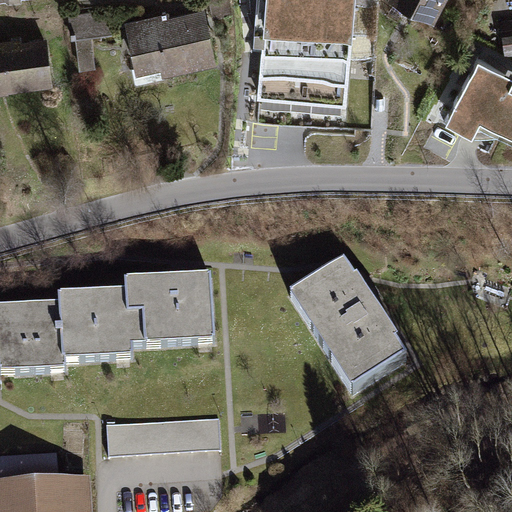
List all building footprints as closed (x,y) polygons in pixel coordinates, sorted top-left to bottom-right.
[(229,0),(219,0),(211,2),(214,19),(233,15),(229,0)] [(264,0),(262,32),(253,31),(252,42),(262,43),(257,99),(346,106),(355,0),(264,0)] [(446,0),(392,0),(409,9),(434,23),(446,0)] [(169,13),(126,22),(137,74),(163,69),(164,76),(218,64),(207,10),(170,17),(169,13)] [(119,11),(69,17),(71,39),(76,39),(92,37),(122,34),(119,11)] [(511,20),(500,22),(505,56),(511,54),(511,20)] [(50,37),(0,42),(0,92),(55,87),(50,37)] [(92,37),(76,39),(80,71),(96,69),(92,37)] [(511,80),(478,62),(445,123),(470,137),(479,121),(511,139),(511,80)] [(349,267),(293,301),(356,403),(412,369),(349,267)] [(209,272),(123,278),(124,287),(125,309),(142,308),(145,343),(214,338),(209,272)] [(124,287),(55,292),(55,302),(59,359),(131,354),(130,343),(145,343),(142,308),(125,309),(124,287)] [(55,302),(0,304),(0,369),(60,366),(59,359),(55,302)] [(220,419),(108,425),(110,457),(221,450),(220,419)] [(0,511),(86,511),(84,483),(62,485),(59,457),(0,461),(0,511)]
